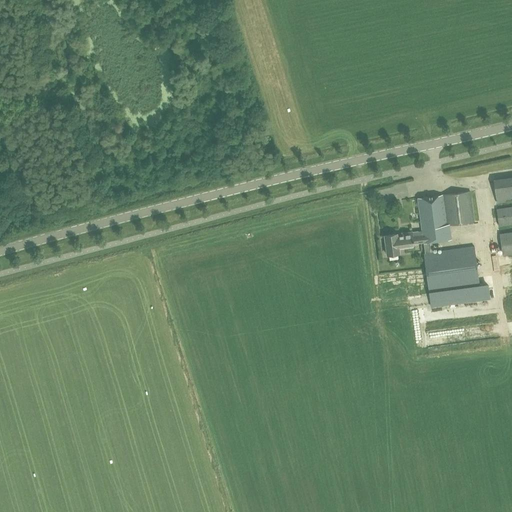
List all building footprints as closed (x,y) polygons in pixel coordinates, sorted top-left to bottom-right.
[(511,178),(494,181),(497,200),(511,197),(511,178)] [(377,187),(369,192),(377,205),(385,200),(377,187)] [(424,242),(425,246),(432,245),(431,241),(451,239),(449,224),(474,221),(470,191),(418,198),(423,230),(385,235),(387,255),(400,253),(399,246),(414,244),(414,243),(424,242)] [(511,206),(497,209),(499,225),(511,223),(511,206)] [(511,232),(500,234),(503,254),(511,253),(511,232)] [(433,252),(432,245),(425,246),(426,253),(425,253),(432,306),(490,298),(489,286),(480,287),(475,246),(433,252)]
